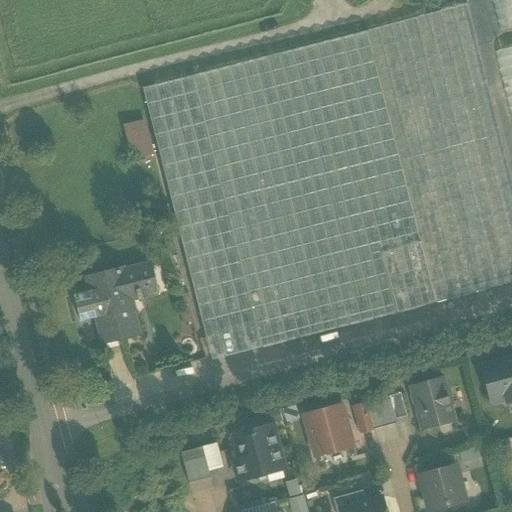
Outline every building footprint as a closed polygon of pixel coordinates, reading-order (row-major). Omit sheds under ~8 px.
[(493,41),(482,0),(479,0),(466,4),(466,5),(477,46),(493,41)] [(511,0),(490,0),(499,32),(511,28),(511,0)] [(466,5),(366,32),(435,303),(511,282),(511,185),(477,46),(466,5)] [(366,32),(142,89),(205,338),(255,325),(261,348),(435,303),(366,32)] [(511,126),(511,50),(494,54),(511,126)] [(132,161),(153,156),(144,122),(124,127),(132,161)] [(157,222),(166,208),(153,200),(144,213),(157,222)] [(122,268),(82,278),(86,291),(70,295),(77,322),(92,318),(93,318),(99,342),(98,342),(98,344),(137,334),(132,316),(126,318),(121,296),(134,293),(136,302),(140,301),(139,296),(154,292),(148,265),(123,271),(122,268)] [(511,359),(481,368),(490,403),(505,399),(506,403),(511,401),(511,359)] [(442,379),(411,387),(422,431),(453,422),(449,406),(451,405),(447,390),(445,390),(442,379)] [(400,394),(388,397),(394,420),(406,417),(400,394)] [(388,397),(377,400),(384,427),(395,424),(394,420),(388,397)] [(377,400),(365,403),(372,430),(384,427),(377,400)] [(365,403),(353,407),(360,433),(372,430),(365,403)] [(341,406),(303,416),(314,458),(352,447),(341,406)] [(271,425),(233,435),(239,459),(232,460),(238,483),(284,471),(271,425)] [(221,468),(214,444),(203,447),(209,471),(221,468)] [(203,447),(191,451),(200,481),(211,478),(209,471),(203,447)] [(191,451),(180,454),(188,484),(200,481),(191,451)] [(455,466),(419,476),(428,511),(464,502),(455,466)] [(362,491),(332,499),(335,511),(344,511),(343,509),(365,503),(362,491)] [(365,503),(343,509),(344,511),(385,511),(382,498),(365,503)]
